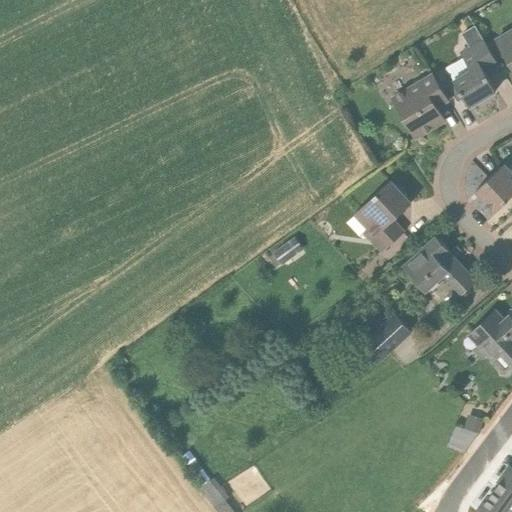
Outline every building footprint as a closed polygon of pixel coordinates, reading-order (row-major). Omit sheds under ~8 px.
[(511,64),(511,29),(497,39),(511,64)] [(468,106),(496,90),(485,71),(498,63),(483,39),(477,43),(460,52),(471,70),(453,80),(468,106)] [(416,137),(444,120),(436,107),(447,100),(432,74),(392,98),(416,137)] [(495,212),(511,199),(509,197),(511,193),(511,179),(511,178),(511,176),(511,171),(504,163),(475,190),(495,212)] [(411,203),(390,180),(354,214),(367,229),(364,232),(383,251),(403,232),(392,220),(411,203)] [(443,274),(457,290),(462,294),(477,281),(450,252),(450,251),(436,235),(402,267),(425,292),(443,274)] [(275,254),(271,257),(276,265),(280,262),(282,263),(291,257),(283,247),(275,253),(275,254)] [(412,331),(396,314),(360,346),(376,363),(411,333),(411,332),(412,331)] [(499,324),(491,314),(469,335),(503,373),(511,364),(511,317),(509,315),(499,324)] [(485,419),(468,414),(463,428),(480,434),(485,419)] [(511,511),(511,469),(480,509),(482,511),(511,511)] [(213,478),(200,488),(218,511),(232,511),(224,500),(228,497),(213,478)]
